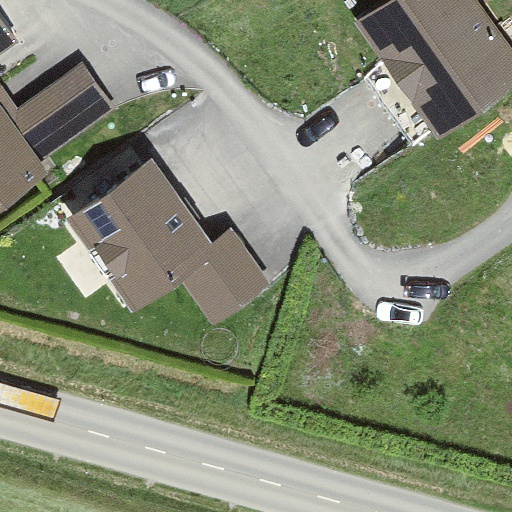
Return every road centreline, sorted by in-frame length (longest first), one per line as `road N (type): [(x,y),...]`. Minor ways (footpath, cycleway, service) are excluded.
road 1 (secondary): [(0,407),(376,511)]
road 2 (residential): [(328,251),(199,73),(139,25),(86,0)]
